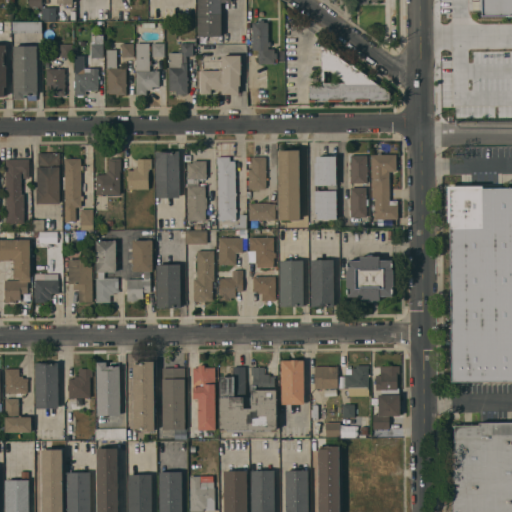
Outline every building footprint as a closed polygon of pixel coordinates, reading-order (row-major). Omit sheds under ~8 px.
[(231,0),(231,2),(221,2),(221,36),(198,36),(197,0),(231,0)] [(511,0),(481,0),(481,15),(511,15),(511,0)] [(42,7),(56,7),(56,20),(42,20),(42,7)] [(252,45),(251,45),(251,43),(252,43),(252,29),(251,29),(251,27),(252,27),(252,22),(257,22),(257,20),(264,20),(264,22),(268,22),(268,41),(270,41),(270,46),(268,46),(268,49),(274,49),(274,52),(277,52),(277,58),(274,58),(274,64),(258,64),(258,57),(257,57),(257,54),(258,54),(258,49),(252,50),(252,45)] [(42,22),(42,32),(11,32),(11,22),(42,22)] [(95,35),(103,35),(103,43),(95,43),(95,35)] [(169,52),(181,52),(181,43),(185,43),(185,41),(188,41),(188,43),(193,43),(193,56),(186,56),(187,63),(187,77),(188,77),(188,80),(187,80),(187,83),(188,83),(188,85),(187,85),(187,94),(176,94),(176,90),(169,90),(169,52)] [(91,44),(103,43),(103,57),(91,57),(91,44)] [(121,43),(133,43),(134,56),(122,57),(121,43)] [(152,86),(152,89),(146,90),(146,94),(136,95),(136,43),(149,43),(149,71),(154,71),(154,70),(157,70),(157,71),(159,71),(159,86),(158,86),(158,87),(153,87),(153,86),(152,86)] [(152,43),(164,43),(164,56),(152,56),(152,43)] [(60,44),(72,44),(72,57),(60,57),(60,44)] [(13,46),(37,45),(37,91),(37,94),(36,94),(36,100),(27,100),(27,97),(24,97),(24,99),(14,99),(13,46)] [(309,85),(321,85),(321,47),(322,47),(322,46),(326,46),(326,47),(328,47),(390,92),(390,100),(369,100),(369,101),(355,101),(355,100),(342,100),(342,101),(328,102),(328,100),(316,101),(316,102),(309,102),(309,85)] [(108,91),(108,69),(106,69),(106,49),(117,49),(116,68),(126,68),(126,83),(127,83),(127,86),(126,86),(126,95),(118,95),(118,94),(108,94),(108,91)] [(75,55),(84,55),(84,68),(98,68),(98,76),(99,76),(99,78),(98,78),(98,90),(85,90),(85,95),(83,95),(83,97),(77,97),(77,95),(75,95),(75,55)] [(200,70),(219,70),(219,69),(221,69),(221,70),(222,70),(222,55),(241,55),(241,74),(240,74),(240,85),(239,85),(239,94),(223,94),(223,88),(211,89),(211,93),(201,94),(200,70)] [(46,69),(64,68),(64,74),(65,74),(65,77),(64,77),(65,84),(65,87),(65,95),(53,95),(53,92),(46,92),(46,69)] [(301,220),(279,221),(278,148),(300,148),(301,220)] [(155,151),(163,151),(163,152),(172,152),(172,151),(179,151),(179,197),(156,198),(155,151)] [(60,203),(37,203),(37,188),(37,183),(38,183),(38,152),(59,152),(60,203)] [(396,171),(389,171),(390,200),(397,200),(397,204),(398,204),(398,219),(392,219),(392,224),(372,225),(372,214),(374,214),(374,210),(371,210),(371,205),(374,205),(374,200),(375,200),(375,197),(371,197),(370,154),(378,154),(378,153),(381,152),(381,154),(396,154),(396,171)] [(350,176),(349,176),(349,173),(350,173),(350,164),(349,162),(350,162),(350,155),(367,155),(367,166),(368,166),(368,172),(367,172),(367,183),(350,183),(350,176)] [(218,164),(217,164),(217,156),(230,156),(230,161),(235,161),(235,163),(235,167),(239,167),(239,178),(235,178),(235,192),(236,192),(236,195),(235,195),(236,209),(237,212),(236,212),(236,220),(218,220),(218,164)] [(266,187),(265,187),(265,189),(249,189),(248,176),(248,173),(249,173),(249,168),(251,168),(251,156),(264,156),(264,157),(266,157),(266,187)] [(322,185),(315,185),(314,163),(316,163),(316,156),(336,156),(336,185),(327,185),(327,190),(336,190),(337,219),(317,219),(317,213),(315,213),(315,190),(322,190),(322,185)] [(64,158),(81,158),(81,166),(83,165),(83,169),(81,169),(81,196),(83,196),(83,200),(81,200),(81,207),(75,207),(75,221),(65,221),(64,158)] [(96,180),(94,180),(94,177),(96,177),(96,174),(106,174),(106,171),(108,171),(108,158),(121,158),(121,172),(120,172),(120,194),(96,194),(96,189),(94,189),(94,186),(96,186),(96,185),(94,185),(94,182),(96,183),(96,180)] [(131,189),(131,190),(129,190),(129,189),(128,189),(128,180),(127,180),(127,176),(128,176),(128,170),(133,170),(133,167),(137,167),(137,159),(151,158),(151,169),(148,169),(148,189),(131,189)] [(24,223),(6,223),(6,218),(4,218),(4,215),(5,215),(5,199),(6,199),(6,178),(5,178),(5,175),(5,159),(29,159),(29,178),(23,178),(23,172),(21,172),(21,193),(24,193),(24,223)] [(187,163),(192,163),(192,160),(206,160),(206,178),(198,178),(198,186),(205,185),(205,197),(206,197),(207,208),(205,209),(205,220),(187,220),(187,163)] [(511,376),(457,377),(455,184),(511,183),(511,376)] [(366,199),(368,199),(368,205),(366,205),(366,217),(350,217),(350,195),(350,187),(366,187),(366,199)] [(249,220),(248,203),(254,203),(269,202),(269,203),(275,203),(275,219),(249,220)] [(80,209),(93,209),(93,230),(80,230),(80,209)] [(246,228),(235,229),(235,224),(240,224),(239,214),(246,214),(246,228)] [(33,230),(33,220),(44,219),(44,230),(33,230)] [(207,244),(188,244),(187,230),(216,230),(216,242),(207,242),(207,244)] [(73,241),(73,240),(74,240),(74,231),(86,231),(86,241),(73,241)] [(218,237),(242,237),(242,252),(235,252),(236,264),(219,265),(218,237)] [(273,237),(273,252),(275,252),(275,257),(273,257),(273,267),(256,267),(256,251),(249,251),(249,237),(273,237)] [(0,239),(30,239),(30,282),(27,282),(28,293),(20,293),(20,300),(16,300),(16,302),(5,303),(5,280),(19,280),(19,278),(14,278),(14,260),(0,260),(0,239)] [(96,272),(96,240),(116,240),(116,271),(104,272),(104,278),(118,277),(119,292),(110,293),(110,302),(95,302),(95,300),(96,300),(96,278),(98,278),(98,272),(96,272)] [(150,291),(143,292),(143,298),(139,299),(139,300),(127,301),(127,298),(128,298),(127,279),(143,278),(143,271),(133,271),(133,263),(132,263),(132,258),(133,258),(133,250),(132,250),(132,248),(133,248),(133,240),(152,240),(153,271),(150,271),(150,291)] [(194,279),(195,279),(195,278),(197,278),(197,273),(196,273),(196,270),(197,270),(197,250),(214,250),(214,281),(212,281),(212,301),(194,301),(194,279)] [(379,256),(379,260),(392,260),(392,269),(393,269),(394,286),(392,286),(392,296),(380,296),(380,300),(373,300),(373,302),(367,302),(367,300),(360,300),(360,296),(348,296),(348,286),(347,286),(346,270),(348,270),(348,260),(360,260),(360,256),(368,256),(368,254),(375,254),(375,256),(379,256)] [(68,259),(92,259),(92,302),(78,302),(78,289),(74,289),(74,283),(68,283),(68,259)] [(334,307),(328,307),(328,306),(311,306),(311,260),(334,259),(334,307)] [(303,306),(280,306),(280,260),(303,260),(303,306)] [(157,264),(180,264),(181,308),(157,308),(157,264)] [(219,278),(232,278),(232,270),(242,270),(242,291),(235,291),(235,297),(230,297),(230,300),(219,300),(219,278)] [(35,273),(58,273),(58,280),(59,280),(59,293),(51,293),(51,299),(47,299),(47,302),(35,302),(35,273)] [(275,276),(275,296),(276,296),(276,300),(261,301),(261,293),(257,293),(257,291),(252,291),(252,288),(253,288),(253,276),(275,276)] [(304,404),(281,404),(281,360),(304,360),(304,404)] [(155,431),(142,431),(142,428),(134,428),(134,364),(144,363),(144,361),(154,361),(155,431)] [(58,408),(36,408),(36,362),(44,362),(44,364),(53,363),(53,362),(58,362),(58,408)] [(97,362),(106,362),(106,366),(119,366),(120,415),(98,415),(97,362)] [(198,398),(193,398),(192,367),(198,367),(198,365),(204,365),(204,367),(214,367),(215,429),(198,430),(198,398)] [(337,388),(315,388),(315,365),(338,365),(337,388)] [(369,368),(368,368),(368,395),(348,395),(348,388),(345,388),(345,376),(343,376),(343,374),(346,374),(345,368),(355,368),(355,365),(369,365),(369,368)] [(399,365),(399,377),(397,377),(397,389),(376,389),(376,375),(380,375),(380,366),(399,365)] [(221,430),(220,376),(233,376),(233,366),(245,366),(245,397),(251,396),(251,390),(253,390),(253,375),(251,375),(251,367),(264,367),(264,374),(269,374),(269,376),(274,376),(274,389),(276,389),(277,429),(221,430)] [(185,429),(163,430),(162,379),(163,379),(163,367),(184,367),(185,429)] [(5,371),(4,371),(4,368),(19,368),(19,376),(23,376),(23,378),(28,378),(28,381),(27,381),(27,393),(22,393),(22,397),(17,397),(17,394),(15,394),(15,393),(5,393),(5,371)] [(90,397),(74,397),(74,398),(69,398),(69,390),(67,390),(67,385),(68,385),(68,378),(74,378),(74,376),(79,376),(79,368),(92,368),(92,376),(90,376),(90,397)] [(400,415),(389,415),(389,429),(373,429),(373,414),(378,414),(378,394),(400,394),(400,415)] [(5,432),(5,398),(19,398),(19,415),(22,415),(22,417),(31,417),(31,432),(5,432)] [(355,417),(342,417),(342,404),(354,404),(355,417)] [(511,511),(459,511),(458,422),(511,421),(511,511)] [(340,423),(340,436),(326,436),(326,423),(340,423)] [(97,440),(97,428),(126,428),(126,439),(97,440)] [(339,511),(318,511),(318,448),(326,448),(326,446),(339,446),(339,511)] [(390,476),(391,476),(391,485),(401,485),(401,508),(377,509),(376,475),(374,475),(374,467),(376,467),(375,446),(390,446),(390,476)] [(118,511),(97,511),(97,448),(118,447),(118,511)] [(63,511),(42,511),(42,449),(63,448),(63,511)] [(344,462),(363,462),(363,473),(370,473),(370,483),(371,483),(371,497),(358,497),(358,509),(344,509),(344,462)] [(251,511),(251,470),(274,469),(274,511),(251,511)] [(247,511),(224,511),(224,470),(247,470),(247,511)] [(308,511),(286,511),(286,470),(308,470),(308,511)] [(5,511),(5,479),(21,479),(21,471),(29,471),(29,511),(5,511)] [(90,511),(67,511),(67,471),(91,471),(90,511)] [(159,511),(159,471),(182,471),(182,511),(159,511)] [(128,511),(128,474),(151,474),(151,511),(128,511)] [(200,475),(200,481),(213,481),(214,487),(215,510),(203,510),(203,511),(189,511),(189,507),(190,507),(190,476),(200,475)]
